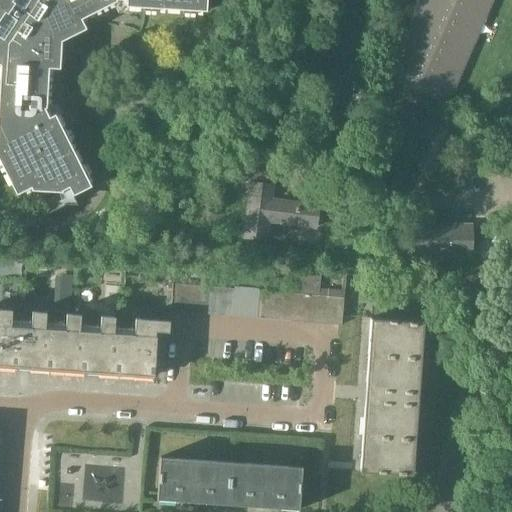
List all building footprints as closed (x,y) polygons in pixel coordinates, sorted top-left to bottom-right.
[(0,0),(0,64),(0,65),(0,161),(16,194),(31,187),(32,189),(31,189),(31,190),(62,192),(62,190),(61,190),(68,186),(73,195),(91,186),(86,177),(89,176),(83,163),(80,165),(69,142),(71,140),(65,128),(63,130),(55,114),(49,117),(44,108),(46,107),(60,68),(61,41),(86,28),(81,18),(116,1),(116,0),(125,0),(125,6),(143,7),(143,10),(157,11),(157,8),(183,9),(182,12),(196,13),(196,10),(206,11),(206,0),(0,0)] [(419,0),(386,78),(447,105),(493,0),(419,0)] [(273,197),(275,189),(275,184),(268,183),(270,173),(243,169),(241,182),(250,183),(242,240),(267,243),(270,223),(317,230),(320,204),(273,197)] [(414,257),(473,257),(473,223),(415,223),(415,235),(401,235),(401,246),(415,246),(414,257)] [(172,284),(170,311),(171,311),(171,310),(183,311),(184,285),(172,284)] [(183,311),(195,312),(196,286),(184,285),(183,311)] [(195,312),(207,313),(209,287),(196,286),(195,312)] [(221,288),(209,287),(207,313),(219,314),(221,288)] [(233,289),(221,288),(219,314),(231,315),(233,289)] [(233,289),(231,315),(243,316),(245,290),(233,289)] [(257,291),(245,290),(243,316),(255,317),(257,291)] [(257,291),(255,317),(267,318),(270,292),(257,291)] [(282,293),(270,292),(267,318),(280,319),(282,293)] [(282,293),(280,319),(292,320),(294,294),(282,293)] [(306,295),(294,294),(292,320),(304,321),(306,295)] [(306,295),(304,321),(316,322),(318,296),(306,295)] [(331,297),(318,296),(316,322),(329,323),(331,297)] [(331,297),(329,323),(340,324),(340,325),(341,325),(343,298),(331,297)] [(0,365),(154,376),(156,336),(114,333),(115,317),(101,316),(100,332),(80,331),(81,315),(67,314),(66,330),(46,328),(47,312),(33,311),(32,327),(11,326),(13,310),(0,309),(0,365)] [(370,318),(359,470),(412,474),(423,321),(370,318)] [(157,500),(228,505),(231,461),(160,456),(157,500)] [(302,466),(231,461),(228,505),(299,510),(302,466)]
